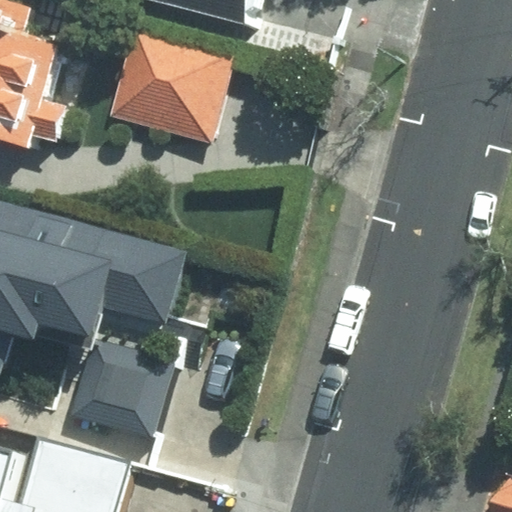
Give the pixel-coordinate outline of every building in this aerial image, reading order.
[(58,8),(26,0),(0,0),(0,133),(57,149),(90,29),(54,20),(58,8)] [(180,0),(296,30),(303,0),(180,0)] [(260,56),(155,33),(137,115),(242,138),(260,56)] [(0,398),(16,402),(33,328),(86,340),(90,326),(145,338),(152,310),(206,322),(223,248),(0,197),(0,398)] [(105,345),(88,419),(179,440),(196,366),(142,353),(105,345)] [(144,511),(158,464),(50,436),(45,456),(0,444),(0,511),(144,511)]
